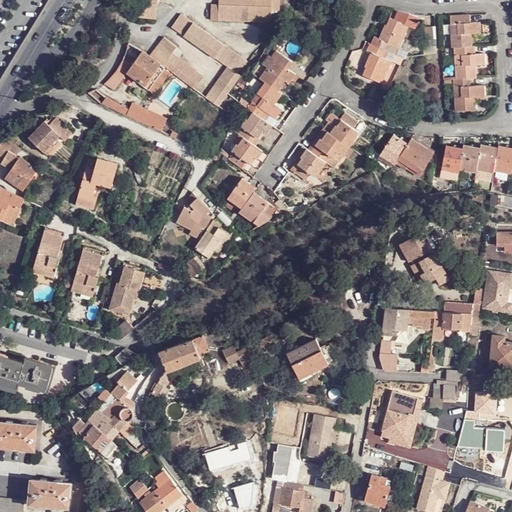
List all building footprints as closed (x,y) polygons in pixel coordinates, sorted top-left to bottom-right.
[(157,0),(142,0),(140,15),(154,17),(157,0)] [(219,0),(220,2),(212,2),(211,18),(273,20),(273,10),(281,10),(280,0),(219,0)] [(225,42),(183,12),(173,26),(215,56),(225,42)] [(376,33),(371,42),(385,49),(388,50),(393,42),(401,45),(405,35),(403,34),(409,22),(393,14),(389,22),(387,21),(380,35),(376,33)] [(453,47),(455,47),(470,46),(469,32),(478,31),(478,21),(468,21),(467,14),(452,15),(453,47)] [(164,36),(150,55),(167,67),(194,87),(204,72),(174,50),(177,46),(164,36)] [(385,49),(371,42),(368,40),(364,48),(370,51),(362,66),(365,69),(362,75),(376,83),(382,71),(385,73),(390,62),(381,57),(385,49)] [(228,66),(206,96),(220,105),(242,74),(239,71),(247,59),(230,46),(220,60),(228,66)] [(470,46),(455,47),(457,82),(472,81),(478,80),(477,66),(487,66),(486,55),(477,56),(476,46),(470,46)] [(265,63),(260,59),(253,71),(264,77),(249,99),(250,100),(247,105),(261,115),(264,117),(267,112),(272,115),(279,105),(274,102),(281,90),(276,86),(281,80),(279,79),(281,76),(289,82),(295,72),(288,66),(292,59),(274,47),(269,54),(271,55),(265,63)] [(134,64),(125,58),(122,65),(119,69),(116,72),(113,76),(110,79),(105,82),(117,91),(130,72),(146,83),(145,86),(156,94),(169,77),(172,79),(175,75),(165,68),(167,67),(150,55),(144,51),(134,64)] [(186,87),(178,81),(165,100),(173,106),(186,87)] [(472,81),(457,82),(456,82),(457,113),(474,112),(474,105),(482,104),(482,92),(473,93),(472,81)] [(106,97),(102,101),(107,104),(121,110),(123,106),(106,97)] [(132,110),(123,106),(121,110),(155,127),(165,132),(171,119),(137,102),(132,110)] [(282,107),(279,105),(272,115),(275,117),(282,107)] [(331,120),(327,125),(335,133),(346,141),(353,133),(352,132),(356,127),(353,125),(357,118),(343,108),(339,114),(330,108),(325,115),(331,120)] [(272,122),(264,117),(261,115),(256,122),(250,118),(246,124),(248,126),(243,134),(246,136),(261,146),(267,137),(264,135),(272,122)] [(44,121),(28,138),(44,152),(50,145),(59,135),(65,140),(72,132),(55,117),(48,124),(44,121)] [(306,143),(311,147),(317,139),(316,138),(327,125),(323,122),(306,143)] [(335,133),(327,125),(316,138),(317,139),(327,148),(331,151),(336,147),(340,149),(346,141),(335,133)] [(261,146),(246,136),(240,143),(239,142),(234,149),(240,153),(236,160),(246,167),(255,154),(259,157),(265,149),(261,146)] [(20,149),(3,139),(0,143),(0,154),(4,157),(1,163),(8,168),(20,149)] [(311,147),(322,155),(327,148),(317,139),(311,147)] [(391,168),(393,164),(402,148),(388,140),(377,159),(391,168)] [(402,148),(393,164),(417,178),(429,155),(406,141),(402,148)] [(50,145),(44,152),(47,155),(53,147),(50,145)] [(332,164),(322,155),(311,147),(306,154),(308,156),(303,163),(302,161),(296,168),(307,177),(312,171),(317,175),(323,168),(327,171),(332,164)] [(480,154),(476,172),(493,176),(498,153),(481,150),(480,154)] [(463,151),(462,154),(459,174),(475,177),(476,172),(480,154),(463,151)] [(459,174),(462,154),(446,152),(441,174),(458,177),(459,174)] [(511,155),(498,153),(493,176),(510,179),(511,169),(511,155)] [(91,180),(97,159),(87,156),(82,177),(91,180)] [(37,168),(21,157),(7,177),(24,189),(37,168)] [(97,157),(97,159),(91,180),(82,177),(77,196),(89,199),(94,181),(101,183),(111,186),(118,162),(97,157)] [(247,176),(233,198),(247,207),(258,190),(261,185),(247,176)] [(94,208),(101,183),(94,181),(89,199),(77,196),(75,203),(94,208)] [(25,199),(1,188),(0,190),(0,220),(9,225),(16,207),(20,209),(25,199)] [(247,207),(246,210),(257,218),(259,219),(265,210),(272,199),(258,190),(247,207)] [(191,205),(197,198),(192,192),(186,201),(191,205)] [(204,228),(213,214),(197,198),(191,205),(186,201),(177,219),(191,228),(188,232),(195,237),(201,227),(204,228)] [(247,207),(233,198),(229,204),(243,214),(246,210),(247,207)] [(9,225),(12,226),(20,209),(16,207),(9,225)] [(273,216),(265,210),(259,219),(257,218),(254,222),(260,227),(273,216)] [(214,220),(204,238),(197,250),(210,258),(214,251),(220,240),(225,244),(230,235),(219,228),(221,224),(214,220)] [(45,228),(44,231),(63,237),(64,234),(45,228)] [(63,237),(44,231),(32,269),(50,274),(52,268),(57,269),(59,260),(56,260),(63,237)] [(511,231),(496,231),(496,244),(504,244),(504,250),(511,250),(511,231)] [(204,238),(199,236),(192,247),(197,250),(204,238)] [(218,254),(225,244),(220,240),(214,251),(218,254)] [(83,246),(83,249),(102,254),(102,252),(83,246)] [(102,254),(83,249),(71,286),(89,292),(91,285),(95,286),(98,276),(95,275),(102,254)] [(435,252),(414,263),(418,270),(415,271),(422,286),(436,278),(446,272),(435,252)] [(122,264),(114,292),(116,293),(113,303),(120,305),(119,311),(127,314),(132,297),(131,296),(133,289),(138,290),(144,270),(122,264)] [(31,272),(50,277),(50,274),(32,269),(31,272)] [(511,272),(489,269),(483,305),(511,310),(511,295),(508,295),(511,283),(511,272)] [(446,272),(436,278),(440,284),(450,278),(446,272)] [(91,296),(95,286),(91,285),(89,292),(71,286),(70,289),(91,296)] [(116,293),(114,292),(109,308),(119,311),(120,305),(113,303),(116,293)] [(445,311),(472,313),(474,302),(446,301),(445,311)] [(387,308),(386,309),(384,326),(403,328),(408,328),(409,318),(414,319),(413,324),(421,324),(421,329),(429,329),(431,317),(434,317),(435,311),(387,308)] [(445,311),(435,311),(434,317),(432,339),(441,341),(442,331),(443,327),(460,329),(459,333),(469,335),(472,316),(472,313),(445,311)] [(472,316),(469,335),(468,337),(479,339),(482,317),(472,316)] [(125,320),(115,330),(122,337),(132,327),(125,320)] [(403,328),(384,326),(383,335),(395,335),(403,328)] [(505,336),(493,335),(489,365),(511,367),(511,341),(504,341),(505,336)] [(204,336),(193,340),(198,352),(208,348),(204,336)] [(193,338),(159,352),(168,371),(200,358),(198,352),(193,340),(193,338)] [(287,353),(299,378),(329,363),(328,362),(323,352),(320,346),(317,338),(287,353)] [(380,357),(384,370),(397,371),(399,354),(392,354),(393,342),(382,341),(380,357)] [(248,347),(250,352),(261,346),(259,342),(248,347)] [(227,363),(239,358),(237,352),(234,346),(221,352),(227,363)] [(239,358),(250,352),(248,347),(237,352),(239,358)] [(138,354),(127,348),(115,357),(120,365),(121,366),(138,354)] [(323,352),(328,362),(333,360),(328,350),(323,352)] [(24,361),(0,354),(0,383),(17,388),(19,383),(49,391),(56,366),(25,357),(24,361)] [(488,370),(475,369),(473,379),(487,380),(488,370)] [(171,377),(168,371),(160,378),(165,383),(171,377)] [(122,381),(120,383),(128,390),(134,383),(124,374),(120,379),(122,381)] [(112,393),(121,400),(129,391),(128,390),(120,383),(112,393)] [(475,406),(478,387),(462,384),(459,404),(475,406)] [(457,399),(458,386),(444,385),(443,398),(457,399)] [(419,397),(393,390),(381,434),(390,437),(392,432),(404,435),(410,412),(414,413),(419,397)] [(130,408),(124,403),(121,400),(112,393),(98,411),(90,420),(95,425),(111,440),(120,432),(129,420),(130,420),(132,420),(133,420),(133,418),(134,418),(135,417),(135,416),(136,414),(135,411),(133,410),(132,409),(131,408),(130,408)] [(135,411),(137,406),(127,400),(124,403),(130,408),(131,408),(132,409),(133,410),(135,411)] [(328,459),(335,418),(314,414),(307,455),(328,459)] [(171,418),(171,419),(170,425),(178,426),(178,421),(179,419),(171,418)] [(82,430),(83,430),(87,434),(95,425),(90,420),(82,430)] [(38,426),(0,421),(0,446),(35,450),(38,426)] [(111,440),(95,425),(87,434),(84,437),(106,457),(116,446),(111,440)] [(442,511),(450,483),(443,481),(446,471),(426,466),(415,511),(420,511),(442,511)] [(372,474),(360,472),(356,490),(368,491),(372,474)] [(388,478),(372,474),(368,491),(366,500),(386,506),(391,485),(386,484),(388,478)] [(71,483),(32,480),(29,504),(69,509),(71,483)] [(130,488),(138,499),(149,490),(140,480),(130,488)] [(155,492),(166,506),(183,495),(171,480),(155,492)] [(302,486),(285,482),(283,489),(276,487),(274,502),(301,507),(300,511),(310,511),(313,501),(302,499),(304,491),(302,491),(302,486)] [(146,511),(158,511),(166,506),(155,492),(140,503),(146,511)] [(183,495),(166,506),(170,511),(187,500),(183,495)] [(0,511),(23,511),(25,502),(0,498),(0,511)] [(487,511),(489,508),(471,500),(470,500),(465,511),(487,511)] [(199,509),(193,501),(187,506),(191,511),(193,511),(196,510),(199,509)]
